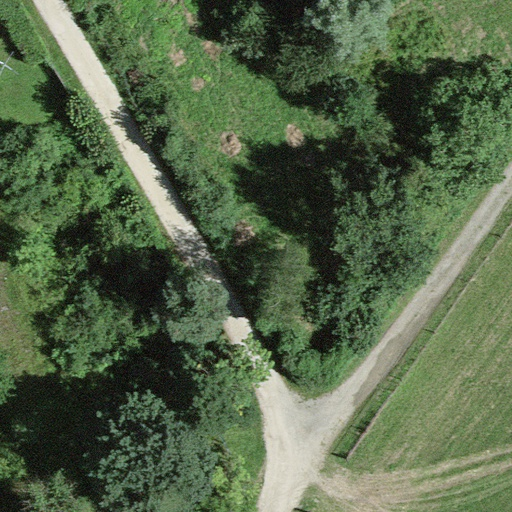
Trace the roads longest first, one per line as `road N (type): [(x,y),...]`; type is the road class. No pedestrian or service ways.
road 1 (track): [(305,435),(41,0)]
road 2 (track): [(305,435),(369,372),(511,177)]
